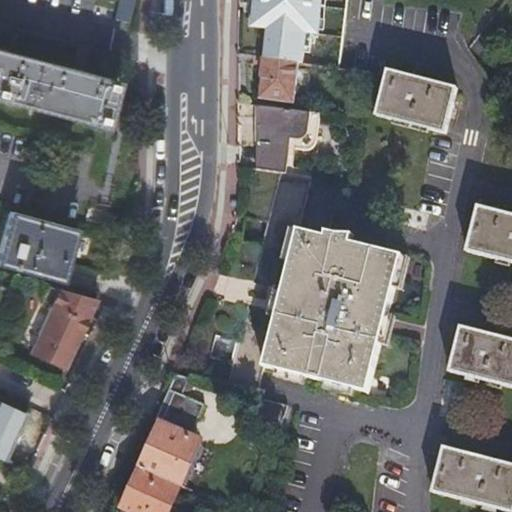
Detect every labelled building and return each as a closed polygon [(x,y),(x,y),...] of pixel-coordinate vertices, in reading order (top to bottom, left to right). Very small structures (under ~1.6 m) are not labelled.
[(132,0),(117,0),(113,18),(128,21),(132,0)] [(298,63),(337,69),(345,0),(254,0),(251,27),(268,29),(264,58),(298,63)] [(482,69),(482,33),(470,50),(482,69)] [(0,100),(106,127),(110,112),(117,83),(77,72),(2,53),(0,52),(0,100)] [(292,104),(298,63),(264,58),(263,58),(257,99),(292,104)] [(376,115),(446,134),(458,90),(424,80),(425,75),(418,73),(411,71),(410,76),(388,70),(376,115)] [(257,105),(256,169),(291,174),(294,148),(306,150),(310,148),(313,145),(315,141),(319,113),(257,105)] [(117,114),(110,112),(106,127),(105,139),(114,138),(114,131),(117,114)] [(268,342),(373,370),(403,256),(326,236),(341,181),(291,174),(256,169),(245,216),(265,220),(260,240),(240,235),(240,237),(218,329),(268,342)] [(466,251),(511,263),(511,215),(478,206),(466,251)] [(8,212),(0,243),(0,265),(55,281),(69,229),(8,212)] [(96,300),(47,286),(39,302),(50,308),(28,355),(62,371),(85,322),(96,300)] [(448,372),(511,388),(511,340),(496,336),(498,331),(491,329),(483,327),(482,333),(461,327),(448,372)] [(252,394),(254,395),(261,367),(367,394),(373,370),(268,342),(218,329),(216,336),(236,341),(231,361),(211,356),(205,382),(252,394)] [(168,389),(174,392),(175,391),(181,394),(188,380),(174,376),(168,389)] [(174,392),(171,399),(202,408),(203,405),(181,394),(175,391),(174,392)] [(245,421),(271,429),(276,430),(283,401),(254,395),(252,394),(245,421)] [(160,423),(188,436),(202,408),(171,399),(160,423)] [(0,443),(13,416),(0,410),(0,443)] [(139,467),(178,484),(198,440),(188,436),(160,423),(139,467)] [(431,492),(508,511),(511,511),(511,465),(492,460),(493,455),(487,453),(479,451),(477,456),(443,447),(431,492)] [(165,511),(178,484),(139,467),(121,506),(126,508),(124,511),(165,511)]
